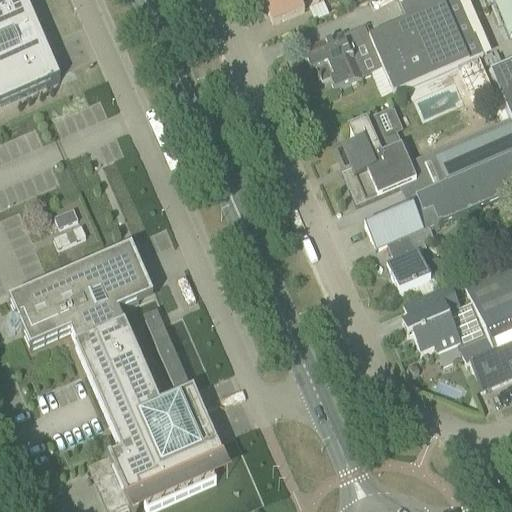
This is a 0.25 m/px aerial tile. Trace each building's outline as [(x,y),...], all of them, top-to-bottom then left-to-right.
[(0,0),(0,109),(60,84),(59,83),(55,84),(53,80),(50,75),(48,73),(46,70),(43,67),(40,65),(36,62),(34,60),(32,58),(30,55),(28,53),(40,48),(18,0),(0,0)] [(259,0),(272,29),(304,15),(297,1),(299,0),(259,0)] [(368,42),(392,99),(456,71),(479,62),(482,60),(455,0),(394,0),(405,25),(379,37),(368,42)] [(511,0),(490,0),(507,40),(511,38),(511,0)] [(329,3),(308,12),(313,25),(335,17),(329,3)] [(374,26),(363,31),(368,42),(379,37),(374,26)] [(319,48),(301,56),(310,77),(326,69),(332,83),(329,85),(333,95),(361,83),(360,82),(381,73),(368,42),(363,31),(342,40),(341,39),(319,48)] [(491,91),(479,62),(456,71),(473,99),(491,91)] [(511,67),(489,77),(511,128),(511,129),(511,67)] [(71,143),(74,149),(89,143),(83,130),(106,120),(98,103),(49,125),(60,148),(71,143)] [(363,169),(341,178),(355,211),(374,203),(395,194),(403,190),(415,185),(395,138),(385,142),(376,120),(365,124),(347,132),(363,169)] [(435,161),(445,185),(511,156),(511,129),(511,128),(435,161)] [(511,156),(445,185),(415,198),(422,217),(432,213),(438,227),(511,195),(511,183),(510,178),(511,177),(511,156)] [(398,300),(417,292),(429,286),(441,281),(444,276),(439,265),(435,263),(422,269),(417,257),(415,258),(407,241),(423,234),(412,208),(363,230),(371,247),(375,245),(378,254),(386,250),(394,267),(391,268),(395,278),(390,280),(398,300)] [(488,212),(477,217),(484,231),(494,226),(488,212)] [(504,254),(496,258),(500,267),(509,264),(504,254)] [(150,303),(130,255),(8,306),(29,356),(70,338),(120,458),(107,464),(110,473),(104,475),(109,486),(100,490),(103,499),(112,495),(117,507),(124,503),(127,511),(129,511),(142,506),(144,511),(156,511),(216,485),(210,474),(225,469),(192,394),(159,410),(118,317),(138,308),(150,303)] [(460,353),(458,354),(465,371),(468,370),(480,397),(511,382),(511,377),(509,370),(511,368),(511,265),(480,279),(462,287),(470,308),(485,342),(460,353)] [(407,326),(401,328),(407,343),(412,341),(420,360),(434,355),(436,360),(459,350),(460,353),(485,342),(470,308),(458,313),(449,293),(413,308),(402,313),(407,326)] [(407,373),(405,378),(408,383),(413,384),(417,380),(417,375),(412,372),(407,373)]
